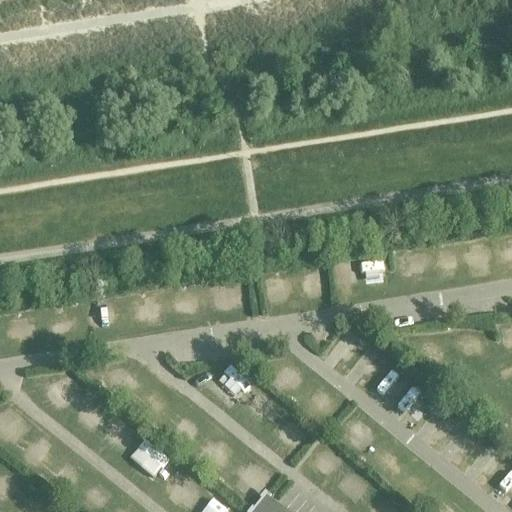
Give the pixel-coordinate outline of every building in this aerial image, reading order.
[(309,268),(298,270),(303,290),(314,287),(309,268)] [(341,353),(351,331),(340,326),(330,348),(341,353)] [(53,379),(68,397),(88,381),(72,363),(53,379)] [(41,461),(48,452),(30,437),(23,446),(41,461)] [(233,475),(251,489),(264,473),(245,459),(233,475)] [(43,482),(29,496),(45,511),(58,497),(43,482)] [(226,492),(210,510),(212,511),(235,511),(242,505),(226,492)] [(280,511),(269,502),(271,500),(265,495),(259,501),(261,503),(253,511),(252,511),(250,511),(280,511)]
